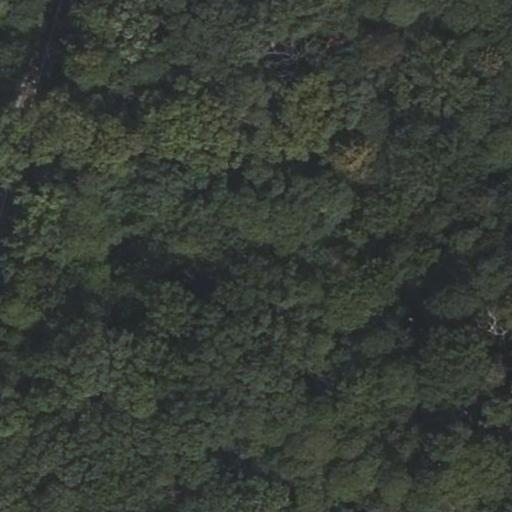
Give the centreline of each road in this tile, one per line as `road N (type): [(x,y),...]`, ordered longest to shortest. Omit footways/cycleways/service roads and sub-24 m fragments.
road 1 (track): [(504,511),(243,0)]
road 2 (unclassified): [(0,198),(56,0)]
